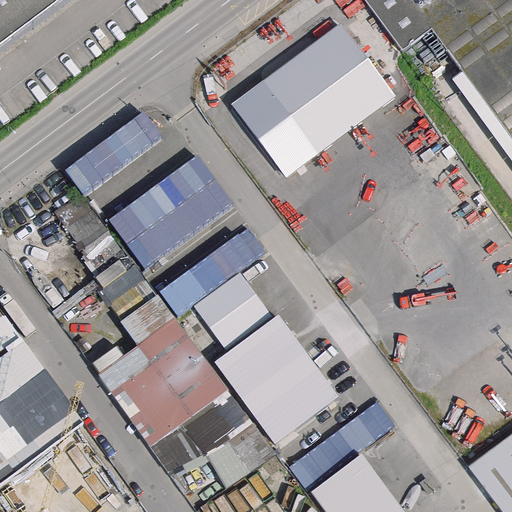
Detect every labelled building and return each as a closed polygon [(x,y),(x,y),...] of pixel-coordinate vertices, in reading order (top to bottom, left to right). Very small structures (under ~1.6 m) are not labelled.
[(0,0),(0,55),(73,0),(0,0)] [(511,0),(363,0),(403,54),(432,33),(511,141),(511,0)] [(397,99),(344,28),(268,86),(320,156),(397,99)] [(247,127),(302,199),(332,177),(277,104),(247,127)] [(152,113),(70,166),(87,192),(169,138),(152,113)] [(234,210),(200,161),(111,222),(146,271),(234,210)] [(114,242),(93,212),(69,230),(91,259),(114,242)] [(227,350),(275,323),(249,277),(201,305),(227,350)] [(142,349),(102,378),(154,450),(232,394),(162,298),(124,325),(142,349)] [(0,332),(10,326),(0,312),(0,332)] [(0,390),(11,383),(0,367),(0,390)] [(310,368),(274,395),(303,434),(339,407),(310,368)] [(85,423),(69,402),(29,431),(31,434),(45,452),(85,423)] [(31,434),(3,454),(8,461),(17,473),(45,452),(31,434)] [(350,466),(334,439),(291,465),(307,492),(350,466)] [(511,511),(511,440),(470,472),(499,511),(511,511)] [(403,511),(364,458),(351,467),(313,495),(326,511),(403,511)]
